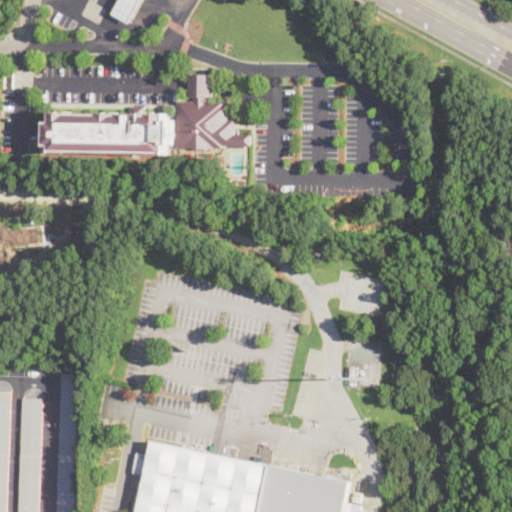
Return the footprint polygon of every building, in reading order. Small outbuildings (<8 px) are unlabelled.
[(142,0),(130,23),(113,14),(120,0),(142,0)] [(211,97),(190,97),(190,75),(211,76),(211,97)] [(235,134),(253,134),(253,146),(224,145),(225,148),(178,147),(179,136),(175,135),(175,144),(169,144),(169,154),(55,152),(55,146),(49,146),(49,121),(55,121),(55,112),(170,114),(170,120),(175,119),(175,129),(179,129),(179,101),(195,101),(195,97),(209,97),(209,101),(225,102),(225,104),(229,104),(229,121),(235,121),(235,134)] [(359,369),(358,379),(351,379),(352,369),(359,369)] [(78,511),(58,511),(64,374),(83,374),(78,511)] [(0,511),(0,391),(13,392),(8,511),(0,511)] [(45,399),(40,511),(21,511),(25,398),(45,399)] [(345,511),(139,511),(154,441),(352,482),(345,511)] [(151,455),(148,475),(135,472),(139,453),(151,455)]
